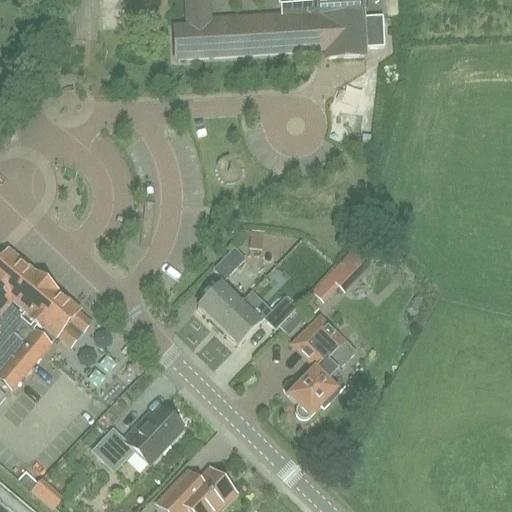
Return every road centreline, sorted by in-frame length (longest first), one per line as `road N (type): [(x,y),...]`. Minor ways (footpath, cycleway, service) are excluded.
road 1 (tertiary): [(327,511),(3,186)]
road 2 (unclassified): [(3,186),(23,161),(38,0)]
